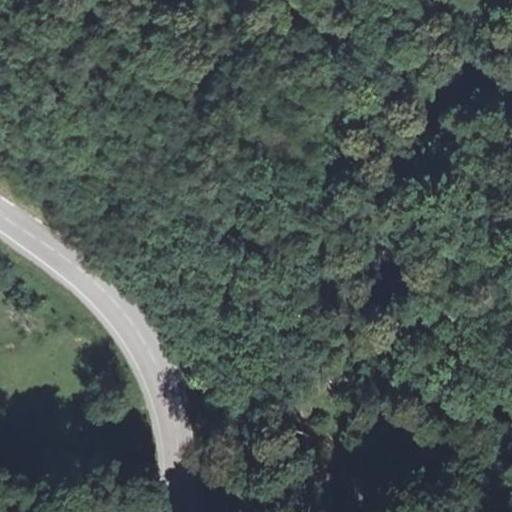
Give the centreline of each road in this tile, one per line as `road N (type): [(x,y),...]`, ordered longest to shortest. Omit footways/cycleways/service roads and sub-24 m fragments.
road 1 (track): [(492,0),(402,72),(338,213),(361,360),(315,429),(218,511)]
road 2 (secondary): [(0,215),(56,255),(122,324),(172,395),(193,466),(190,511)]
